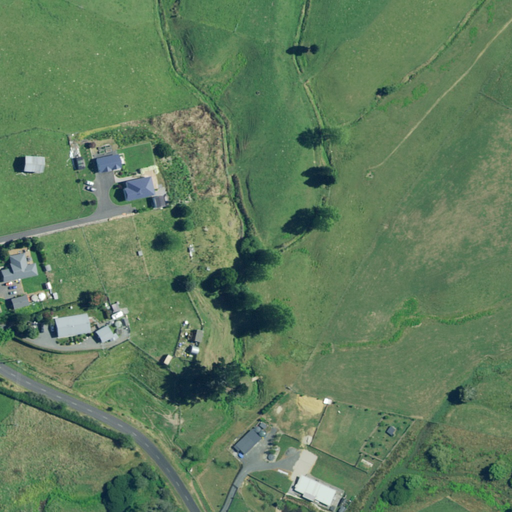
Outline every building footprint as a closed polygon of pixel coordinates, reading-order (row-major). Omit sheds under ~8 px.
[(42,157),(23,156),(22,171),(41,172),(42,157)] [(26,265),(23,252),(8,256),(10,268),(0,270),(3,282),(36,275),(33,263),(26,265)] [(35,294),(30,298),(34,302),(39,298),(35,294)] [(13,309),(28,304),(25,295),(10,299),(13,309)] [(89,331),(86,313),(53,319),(56,337),(89,331)] [(111,335),(106,325),(95,331),(101,342),(107,339),(109,342),(118,337),(115,333),(111,335)] [(200,331),(194,329),(192,341),(198,342),(200,331)] [(197,346),(190,344),(188,353),(195,354),(197,346)] [(165,354),(161,362),(165,365),(170,357),(165,354)] [(257,443),(248,435),(238,445),(247,453),(257,443)] [(294,444),(289,442),(286,451),(291,453),(294,444)] [(339,491),(305,475),(298,490),(332,506),(339,491)]
